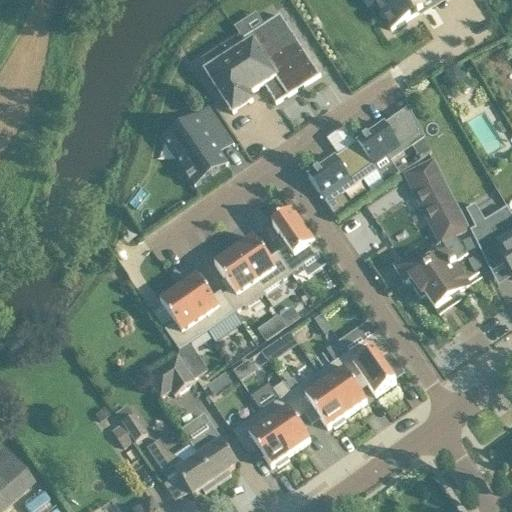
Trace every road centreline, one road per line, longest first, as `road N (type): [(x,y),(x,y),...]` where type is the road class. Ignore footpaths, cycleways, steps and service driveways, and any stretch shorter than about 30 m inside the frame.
road 1 (residential): [(283,165),(450,415)]
road 2 (residential): [(151,264),(283,165)]
road 3 (residential): [(316,511),(436,428)]
road 4 (residential): [(283,165),(395,93)]
